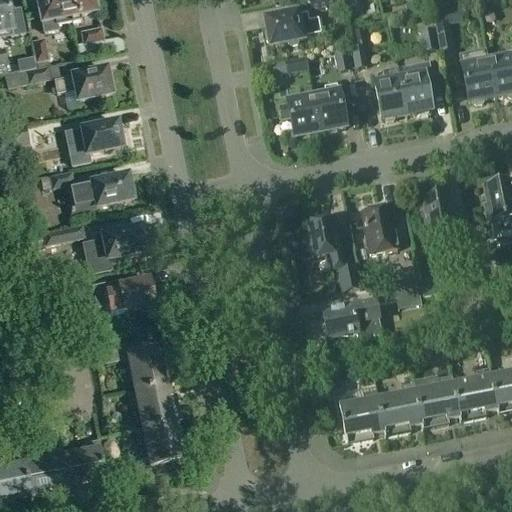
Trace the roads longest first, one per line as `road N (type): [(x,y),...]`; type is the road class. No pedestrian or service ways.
road 1 (unclassified): [(307,494),(243,190)]
road 2 (unclassified): [(182,203),(243,507)]
road 3 (residential): [(243,190),(511,137)]
road 4 (unclassified): [(307,494),(511,456)]
road 5 (unclassified): [(142,0),(182,203)]
road 6 (unclassified): [(243,190),(206,0)]
